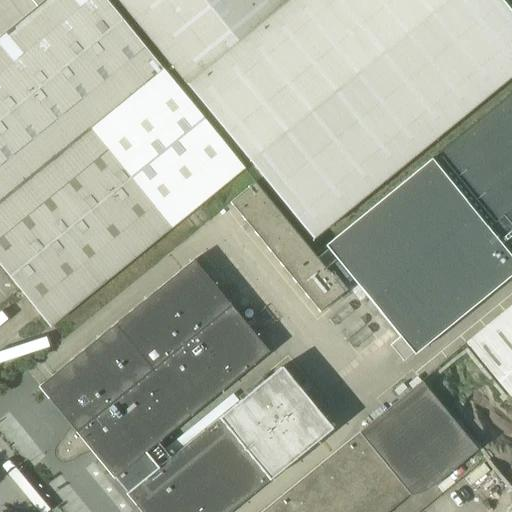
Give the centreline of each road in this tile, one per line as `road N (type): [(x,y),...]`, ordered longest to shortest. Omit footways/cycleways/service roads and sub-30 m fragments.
road 1 (unknown): [(0,400),(178,256),(197,249),(246,265),(369,405)]
road 2 (unknown): [(369,405),(511,275)]
road 3 (unknown): [(235,511),(369,405)]
road 4 (unknown): [(0,408),(92,511)]
